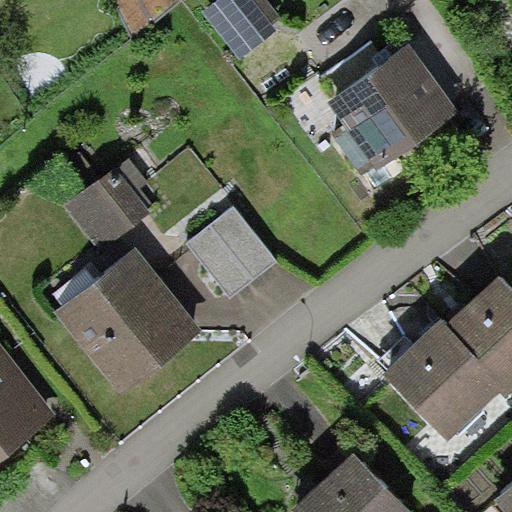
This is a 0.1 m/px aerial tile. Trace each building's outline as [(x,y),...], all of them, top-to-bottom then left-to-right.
[(181,0),(111,0),(131,39),(183,2),(181,0)] [(218,0),(204,11),(240,58),(277,30),(272,23),(280,17),(267,0),(218,0)] [(459,113),(409,44),(329,102),(345,124),(331,133),(363,177),(376,167),(379,171),(459,113)] [(160,199),(130,158),(64,205),(97,251),(151,212),(148,208),(160,199)] [(236,203),(185,246),(229,297),(280,254),(236,203)] [(127,248),(53,317),(118,387),(192,318),(127,248)] [(511,393),(511,291),(498,277),(448,325),(443,319),(384,376),(448,443),(498,395),(504,401),(511,393)] [(0,343),(0,457),(56,414),(0,343)] [(408,511),(355,455),(291,511),(408,511)] [(511,511),(511,486),(495,501),(503,511),(511,511)]
